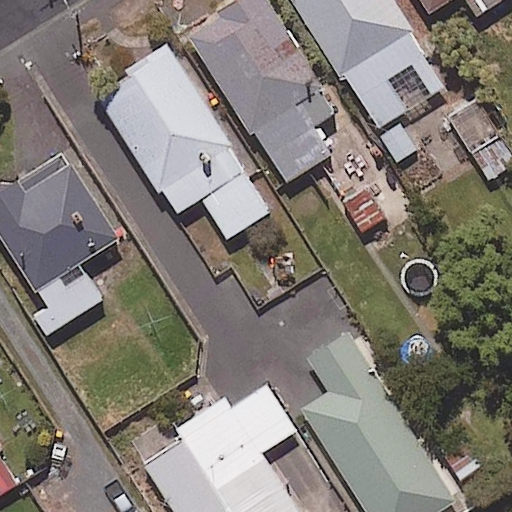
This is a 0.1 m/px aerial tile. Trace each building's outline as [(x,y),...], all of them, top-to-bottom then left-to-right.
[(335,108),(264,0),(234,0),(185,32),(282,182),(329,152),(311,124),(335,108)] [(443,85),(391,0),(292,0),(338,75),(343,71),(376,125),(443,85)] [(494,0),(418,0),(425,11),(443,0),(468,0),(476,12),(494,0)] [(267,210),(167,44),(96,88),(171,212),(201,195),(225,236),(267,210)] [(511,162),(511,155),(473,95),(446,113),(488,178),(511,162)] [(124,233),(68,146),(0,189),(0,223),(44,292),(30,301),(49,330),(105,294),(83,259),(124,233)] [(383,216),(365,186),(341,200),(359,231),(383,216)] [(434,511),(458,497),(352,328),(312,353),(334,389),(306,406),(372,511),(434,511)] [(299,425),(270,382),(235,405),(229,395),(180,427),(187,437),(147,463),(179,511),(305,511),(264,449),(299,425)] [(0,492),(20,480),(0,446),(0,492)]
